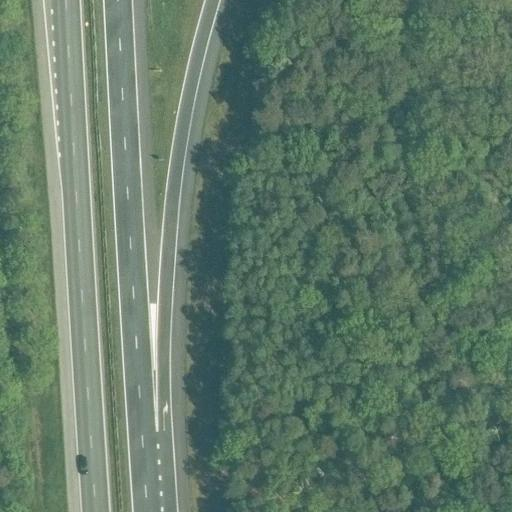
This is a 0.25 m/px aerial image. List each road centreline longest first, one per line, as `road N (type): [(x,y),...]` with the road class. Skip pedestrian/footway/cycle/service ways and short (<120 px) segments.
road 1 (motorway): [(68,0),(95,511)]
road 2 (motorway): [(142,436),(174,176),(213,0)]
road 3 (motorway): [(142,436),(118,0)]
